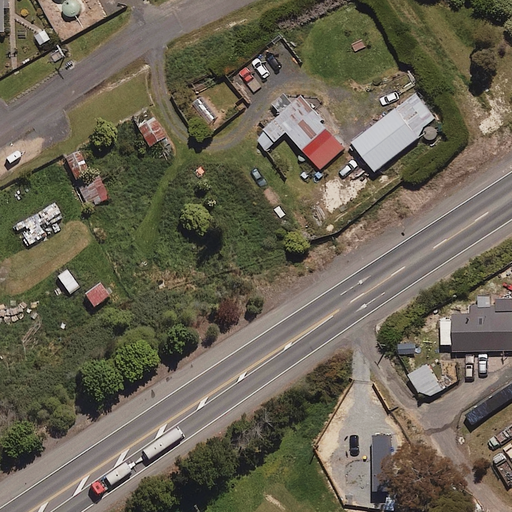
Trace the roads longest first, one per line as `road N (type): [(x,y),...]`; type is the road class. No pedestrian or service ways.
road 1 (trunk): [(30,511),(511,196)]
road 2 (residential): [(0,127),(159,28),(220,0)]
